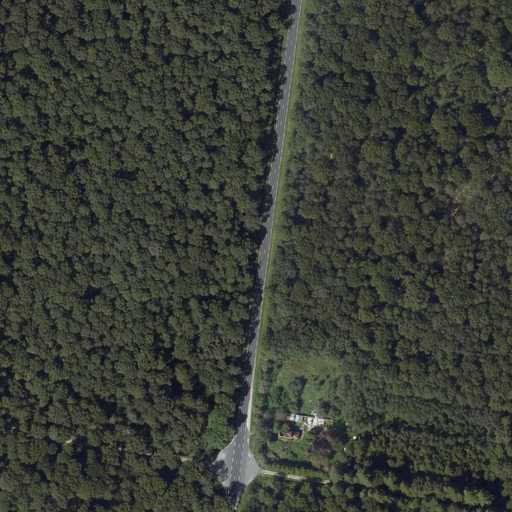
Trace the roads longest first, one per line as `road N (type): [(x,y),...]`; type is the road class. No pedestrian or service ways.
road 1 (primary): [(296,0),(229,511)]
road 2 (track): [(0,431),(506,511)]
